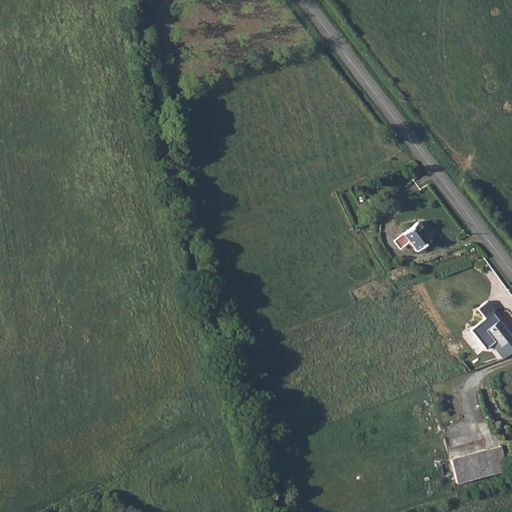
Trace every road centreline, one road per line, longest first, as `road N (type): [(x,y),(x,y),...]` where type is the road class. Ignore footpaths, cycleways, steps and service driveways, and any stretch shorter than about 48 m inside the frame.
road 1 (track): [(137,0),(200,290),(259,431),(278,511)]
road 2 (tertiary): [(511,273),(303,0)]
